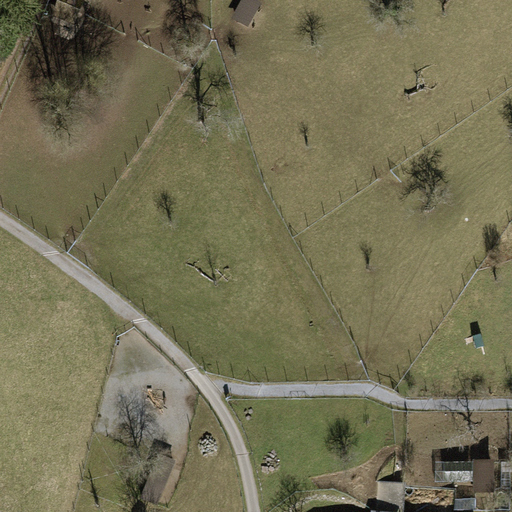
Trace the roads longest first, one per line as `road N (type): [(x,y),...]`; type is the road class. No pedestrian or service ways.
road 1 (track): [(0,220),(137,319),(205,387)]
road 2 (track): [(205,387),(234,429),(251,511)]
